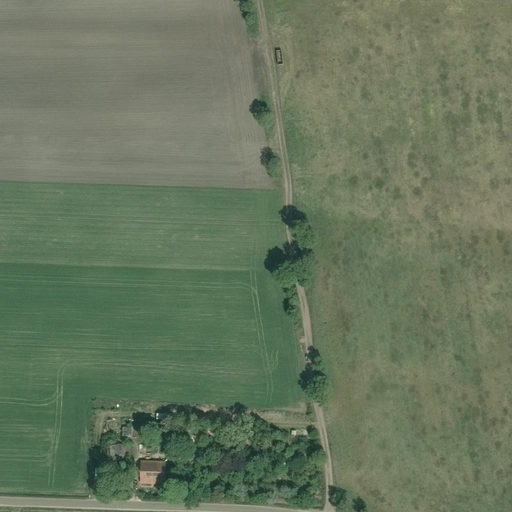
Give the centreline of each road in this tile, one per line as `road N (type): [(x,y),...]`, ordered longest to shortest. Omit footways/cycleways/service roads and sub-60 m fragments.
road 1 (track): [(332,511),(256,0)]
road 2 (unclassified): [(272,511),(0,501)]
